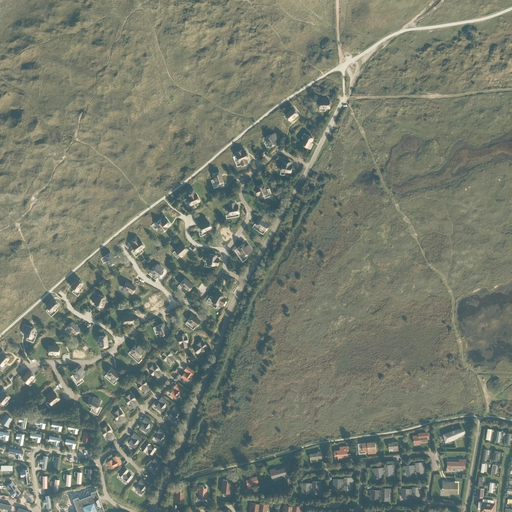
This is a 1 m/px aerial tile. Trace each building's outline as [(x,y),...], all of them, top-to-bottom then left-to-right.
[(322,97),(322,101),(319,101),(320,108),(330,108),(329,101),(328,101),(328,97),(322,97)] [(290,121),(298,114),(293,109),(286,115),(290,121)] [(272,134),(266,137),(270,146),(276,143),(275,140),(278,138),(275,133),(272,134)] [(307,135),(302,144),(311,149),(313,143),(311,142),(313,139),(307,135)] [(242,150),(236,152),(238,155),(237,155),(239,162),(240,161),(242,165),(248,163),(246,159),(249,158),(246,151),(243,152),(242,150)] [(282,164),(281,171),(291,173),(292,166),(290,165),(290,162),(284,161),(283,164),(282,164)] [(219,172),(213,174),(216,184),(223,182),(219,172)] [(258,189),(256,190),(258,195),(260,194),(261,196),(267,193),(263,184),(257,187),(258,189)] [(187,191),(190,197),(187,198),(190,205),(199,201),(196,194),(195,195),(194,194),(195,193),(193,189),(187,191)] [(239,213),(238,206),(236,206),(235,202),(229,203),(230,207),(228,208),(229,215),(239,213)] [(161,220),(155,224),(161,232),(167,228),(166,226),(169,223),(165,218),(161,221),(161,220)] [(269,225),(261,220),(257,226),(265,231),(269,225)] [(211,228),(208,221),(199,225),(202,232),(211,228)] [(130,240),(134,245),(132,246),(136,252),(144,246),(140,240),(139,241),(135,236),(130,240)] [(187,249),(182,244),(175,251),(180,256),(187,249)] [(249,245),(246,247),(244,244),(238,248),(244,256),(253,250),(249,245)] [(115,262),(110,253),(104,257),(109,265),(115,262)] [(207,264),(214,265),(217,265),(218,259),(215,258),(216,255),(209,254),(207,264)] [(154,266),(150,271),(158,277),(162,272),(161,270),(162,269),(158,266),(159,266),(157,264),(155,266),(154,266)] [(82,283),(77,279),(71,287),(77,291),(82,283)] [(187,291),(192,285),(185,279),(180,284),(187,291)] [(132,293),(135,287),(126,282),(123,288),(132,293)] [(217,293),(212,301),(218,305),(218,304),(221,306),(226,299),(222,297),(223,296),(217,293)] [(93,297),(91,302),(95,303),(94,304),(101,307),(101,306),(103,307),(105,301),(104,300),(105,298),(98,295),(97,299),(93,297)] [(54,299),(46,306),(51,311),(58,305),(54,299)] [(200,321),(192,315),(188,321),(196,327),(200,321)] [(79,329),(72,322),(67,327),(74,334),(79,329)] [(167,333),(163,324),(157,326),(160,336),(167,333)] [(28,326),(28,327),(24,326),(22,331),(25,333),(24,336),(31,338),(34,329),(28,326)] [(185,337),(184,335),(179,336),(180,338),(178,338),(179,343),(180,343),(181,348),(186,347),(186,342),(187,342),(186,337),(185,337)] [(100,347),(107,346),(106,336),(99,337),(100,347)] [(201,343),(200,342),(196,345),(197,346),(193,349),(197,353),(200,350),(202,352),(206,348),(205,347),(206,346),(203,342),(201,343)] [(137,347),(135,345),(131,350),(138,357),(143,352),(141,350),(143,348),(139,344),(137,347)] [(166,352),(165,351),(161,354),(163,356),(161,357),(165,361),(166,359),(170,363),(173,359),(170,356),(171,354),(167,351),(166,352)] [(8,358),(3,354),(0,357),(0,364),(2,366),(8,358)] [(154,374),(157,377),(161,374),(157,370),(159,369),(155,365),(154,366),(152,365),(149,369),(150,370),(149,371),(152,375),(154,374)] [(111,368),(107,373),(114,380),(119,375),(119,374),(121,372),(114,366),(113,368),(114,369),(113,370),(111,368)] [(194,372),(187,366),(184,370),(187,372),(186,375),(184,373),(181,377),(187,381),(190,377),(189,377),(191,375),(194,372)] [(78,369),(77,368),(72,372),(77,380),(83,376),(82,374),(84,372),(81,368),(78,369)] [(27,383),(34,376),(29,371),(22,379),(27,383)] [(141,388),(144,392),(148,389),(145,385),(147,384),(144,379),(142,381),(141,379),(137,382),(138,384),(137,385),(140,389),(141,388)] [(183,390),(176,384),(173,387),(176,390),(174,392),(173,390),(170,394),(175,398),(178,395),(180,393),(183,390)] [(0,396),(0,401),(3,404),(9,397),(4,392),(0,396)] [(51,405),(59,399),(55,393),(53,394),(51,392),(47,395),(49,397),(47,399),(51,405)] [(129,403),(132,407),(136,404),(133,400),(135,399),(132,395),(130,396),(129,394),(125,397),(126,399),(125,400),(128,404),(129,403)] [(87,405),(96,410),(99,403),(100,400),(93,397),(92,400),(90,399),(87,405)] [(168,402),(162,397),(159,400),(162,403),(160,405),(158,403),(156,407),(161,411),(164,408),(165,406),(168,402)] [(174,407),(172,410),(175,412),(173,415),(171,413),(169,417),(174,421),(177,417),(178,415),(179,415),(181,412),(174,407)] [(118,419),(120,423),(125,420),(122,416),(124,415),(121,410),(119,411),(118,410),(114,412),(115,414),(113,415),(116,419),(118,419)] [(8,427),(10,425),(8,424),(11,419),(6,415),(2,421),(5,423),(4,424),(8,427)] [(19,417),(18,422),(21,422),(21,424),(20,427),(21,427),(25,428),(27,418),(22,417),(19,417)] [(145,417),(142,421),(146,423),(144,425),(142,424),(140,428),(146,432),(148,428),(149,426),(150,426),(152,422),(145,417)] [(35,419),(34,423),(35,423),(35,424),(38,424),(40,424),(39,427),(44,428),(44,425),(45,425),(46,421),(35,419)] [(52,422),(51,426),(52,426),(55,427),(56,427),(56,430),(60,431),(61,428),(62,424),(52,422)] [(68,424),(67,429),(68,429),(71,429),(73,430),(72,433),(77,433),(77,430),(78,430),(78,426),(68,424)] [(105,435),(108,439),(112,436),(110,432),(111,431),(109,427),(107,427),(106,426),(102,429),(103,430),(101,431),(104,436),(105,435)] [(155,439),(161,443),(163,439),(164,436),(165,436),(167,432),(159,428),(157,432),(161,434),(159,437),(157,435),(155,439)] [(453,432),(443,435),(445,442),(454,440),(453,437),(463,434),(462,428),(453,431),(453,432)] [(0,431),(0,436),(1,436),(3,436),(3,440),(7,440),(8,437),(8,432),(0,431)] [(84,432),(83,439),(86,440),(86,441),(91,442),(91,439),(89,439),(91,433),(84,432)] [(413,443),(427,442),(427,439),(429,439),(428,432),(418,433),(419,436),(413,436),(413,443)] [(16,433),(16,438),(19,439),(18,441),(18,440),(18,443),(18,444),(22,445),(24,434),(20,434),(16,433)] [(30,433),(30,437),(33,438),(35,438),(34,441),(39,442),(40,439),(41,435),(30,433)] [(141,438),(134,433),(131,437),(135,439),(133,441),(131,440),(128,443),(134,448),(137,444),(136,444),(138,442),(141,438)] [(49,436),(48,440),(49,440),(49,441),(52,441),(54,441),(53,444),(58,445),(58,442),(59,442),(60,438),(49,436)] [(66,439),(65,443),(65,444),(68,444),(70,444),(69,447),(74,448),(75,445),(76,441),(66,439)] [(146,442),(141,449),(145,451),(147,448),(149,450),(148,452),(151,454),(155,448),(152,446),(149,444),(146,442)] [(376,452),(375,442),(362,444),(363,451),(368,451),(368,453),(376,452)] [(392,443),(388,444),(389,449),(393,448),(393,451),(398,450),(398,448),(398,447),(397,442),(392,442),(392,443)] [(340,450),(337,450),(334,451),(335,456),(338,456),(338,458),(350,456),(350,453),(347,453),(347,449),(348,449),(348,446),(339,446),(340,450)] [(8,453),(16,455),(15,458),(20,458),(20,455),(22,456),(23,451),(9,449),(8,453)] [(318,453),(310,454),(310,460),(322,458),(324,457),(323,454),(321,455),(321,451),(317,452),(318,453)] [(45,468),(47,456),(43,455),(42,459),(40,459),(39,463),(42,463),(41,467),(45,468)] [(121,463),(117,455),(113,457),(115,461),(112,462),(111,460),(107,462),(110,468),(114,466),(117,465),(121,463)] [(162,463),(155,458),(152,461),(155,464),(154,466),(152,465),(149,468),(155,472),(157,469),(159,467),(162,463)] [(461,462),(447,462),(447,468),(465,468),(465,460),(461,460),(461,462)] [(414,465),(415,471),(416,471),(416,472),(423,471),(422,466),(423,465),(423,462),(415,463),(416,465),(414,465)] [(385,468),(383,468),(384,473),(385,473),(386,474),(392,474),(391,468),(394,468),(394,465),(385,466),(385,468)] [(414,465),(403,467),(403,470),(407,469),(407,475),(413,474),(413,471),(415,471),(414,465)] [(275,468),(270,470),(272,477),(272,478),(273,478),(273,479),(276,478),(276,477),(277,476),(288,473),(287,471),(289,470),(288,466),(285,467),(285,468),(276,471),(275,468)] [(128,470),(124,468),(119,474),(122,477),(124,479),(128,482),(132,476),(129,474),(127,475),(125,474),(128,470)] [(374,469),(372,469),(373,472),(376,472),(376,477),(382,477),(382,474),(384,473),(383,468),(374,469)] [(23,470),(23,472),(20,472),(20,477),(23,476),(24,484),(29,483),(27,469),(23,470)] [(253,487),(252,484),(258,482),(257,477),(250,479),(246,480),(249,489),(253,487)] [(342,480),(342,485),(344,485),(344,486),(344,490),(352,490),(352,487),(352,481),(354,481),(354,478),(352,478),(344,478),(344,480),(342,480)] [(148,485),(141,479),(138,483),(142,485),(140,487),(138,486),(135,489),(141,494),(144,490),(143,490),(145,488),(148,485)] [(342,485),(342,480),(333,479),(333,483),(334,483),(334,488),(341,488),(341,485),(342,485)] [(230,485),(230,483),(228,483),(226,483),(227,480),(223,480),(222,487),(221,487),(221,493),(225,493),(226,491),(229,491),(230,485)] [(8,485),(12,491),(10,493),(12,497),(15,495),(16,496),(20,494),(12,482),(8,485)] [(311,489),(311,493),(313,493),(313,490),(319,490),(319,485),(320,485),(320,482),(313,482),(313,484),(311,484),(311,489)] [(300,483),(300,486),(303,487),(303,492),(309,492),(309,489),(311,489),(311,484),(300,483)] [(444,483),(444,490),(450,490),(450,492),(450,493),(457,494),(457,488),(454,488),(454,483),(444,483)] [(206,490),(207,488),(204,488),(203,488),(203,486),(199,485),(199,492),(198,492),(198,498),(202,499),(202,496),(206,496),(206,490)] [(411,490),(411,495),(412,495),(412,496),(419,496),(419,491),(420,491),(420,488),(413,488),(412,490),(411,490)] [(183,494),(184,492),(181,492),(180,492),(180,489),(176,489),(176,496),(175,496),(175,502),(179,503),(180,500),(183,500),(183,494)] [(380,491),(380,496),(381,496),(381,497),(388,497),(388,492),(389,492),(391,492),(391,489),(382,489),(382,491),(380,491)] [(400,489),(400,492),(402,492),(403,492),(403,498),(409,498),(409,495),(411,495),(411,490),(402,489),(400,489)] [(369,490),(369,494),(371,494),(372,494),(372,499),(378,499),(378,496),(380,496),(380,491),(371,490),(369,490)] [(104,511),(101,503),(102,502),(102,500),(100,501),(96,491),(90,493),(91,495),(79,500),(78,497),(72,500),(77,511),(76,511),(104,511)] [(479,502),(478,509),(481,510),(480,511),(493,511),(494,503),(493,503),(489,503),(490,500),(483,499),(483,502),(482,502),(481,503),(479,502)] [(250,509),(249,511),(257,511),(258,511),(259,504),(251,503),(250,507),(251,507),(252,507),(252,509),(251,509),(250,509)] [(260,505),(259,504),(258,511),(265,511),(266,508),(268,508),(269,504),(260,503),(260,505)] [(291,511),(299,511),(299,510),(301,510),(302,504),(300,503),(300,506),(294,505),(293,507),(292,507),(291,511)]
